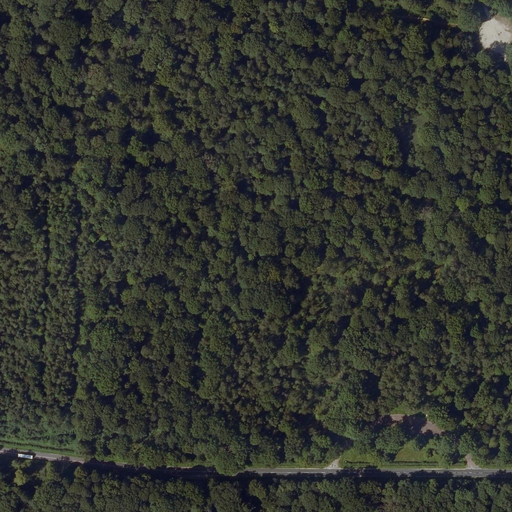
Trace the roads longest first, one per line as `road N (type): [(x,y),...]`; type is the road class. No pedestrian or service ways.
road 1 (primary): [(511,473),(202,472),(0,451)]
road 2 (track): [(287,0),(511,39)]
